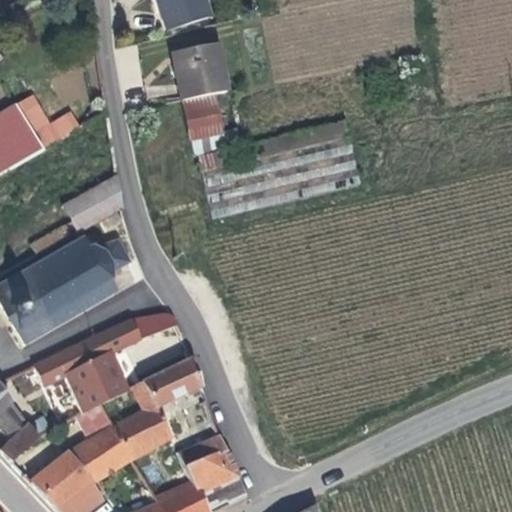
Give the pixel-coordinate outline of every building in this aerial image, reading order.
[(211,24),(203,0),(162,0),(163,2),(173,35),(211,24)] [(175,77),(179,105),(210,99),(223,97),(214,49),(172,57),(175,77)] [(33,95),(16,105),(44,151),(79,128),(70,111),(49,123),(33,95)] [(210,99),(179,105),(182,122),(187,146),(193,144),(217,139),(210,99)] [(0,172),(41,149),(16,105),(0,114),(0,172)] [(193,144),(202,171),(348,134),(346,122),(229,149),(225,137),(217,139),(193,144)] [(348,134),(202,171),(216,227),(362,192),(348,134)] [(117,210),(113,179),(92,190),(64,205),(72,221),(56,229),(61,239),(117,210)] [(61,239),(56,229),(28,245),(32,255),(61,239)] [(88,247),(83,238),(0,283),(0,311),(17,343),(111,290),(107,281),(112,278),(113,274),(129,265),(117,239),(97,247),(96,245),(88,247)] [(133,278),(129,270),(121,274),(124,281),(133,278)] [(188,360),(171,317),(153,316),(142,318),(129,321),(31,368),(40,386),(61,375),(81,415),(124,392),(142,383),(188,360)] [(151,406),(165,440),(171,455),(177,452),(170,434),(160,408),(177,400),(199,389),(188,360),(142,383),(151,406)] [(151,406),(142,383),(124,392),(136,415),(151,406)] [(0,416),(12,406),(0,390),(0,416)] [(113,429),(131,459),(165,440),(151,406),(136,415),(113,429)] [(22,429),(24,432),(29,428),(16,411),(13,414),(22,426),(22,429)] [(37,438),(29,428),(24,432),(1,450),(11,461),(37,438)] [(78,449),(96,480),(131,459),(113,429),(86,444),(78,449)] [(190,445),(181,429),(170,434),(177,452),(190,445)] [(177,470),(223,449),(215,431),(190,445),(177,452),(171,455),(177,470)] [(96,480),(78,449),(28,479),(56,509),(96,480)] [(223,449),(177,470),(169,474),(176,495),(157,505),(161,511),(201,511),(196,498),(206,493),(235,479),(223,449)] [(83,511),(105,496),(96,480),(56,509),(59,511),(83,511)] [(9,511),(0,501),(0,511),(9,511)] [(161,511),(157,505),(155,502),(132,511),(161,511)] [(313,511),(310,502),(290,511),(313,511)]
